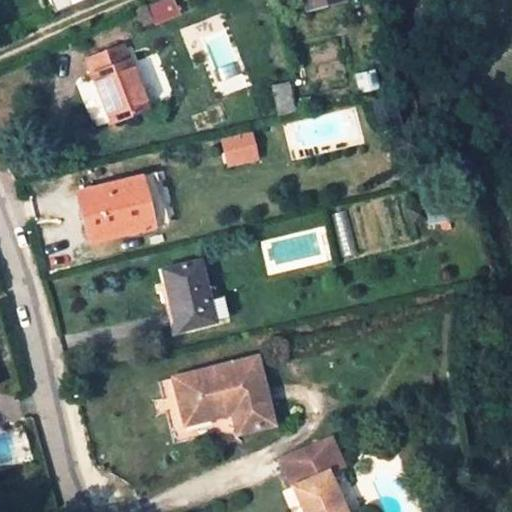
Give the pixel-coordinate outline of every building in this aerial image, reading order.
[(61,0),(66,8),(85,0),(61,0)] [(160,0),(144,7),(151,24),(180,11),(174,0),(160,0)] [(339,0),(303,0),(305,9),(339,0)] [(120,46),(83,60),(108,122),(143,109),(120,46)] [(293,109),(286,82),(271,85),(278,113),(293,109)] [(398,123),(389,94),(368,99),(377,130),(398,123)] [(255,159),(248,132),(220,140),(226,166),(255,159)] [(154,173),(75,192),(84,236),(127,226),(129,232),(166,223),(154,173)] [(419,201),(420,204),(405,208),(409,223),(424,219),(425,222),(444,217),(438,196),(419,201)] [(129,232),(127,226),(84,236),(86,242),(129,232)] [(159,271),(167,300),(173,299),(181,330),(226,319),(221,296),(206,300),(196,262),(159,271)] [(175,331),(181,330),(173,299),(167,300),(175,331)] [(171,375),(184,422),(231,410),(235,426),(237,433),(274,422),(256,353),(171,375)] [(314,447),(277,461),(288,484),(300,511),(342,511),(323,469),(314,447)]
